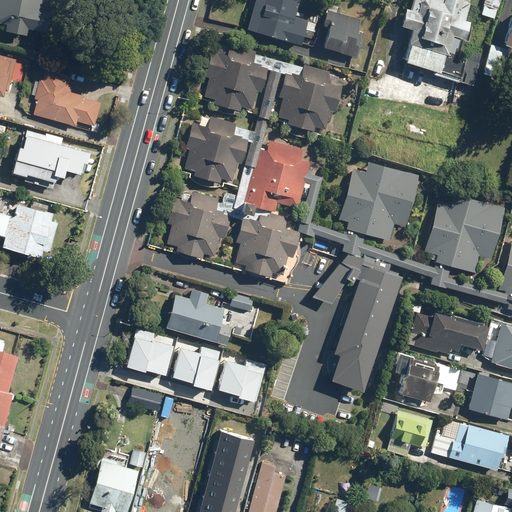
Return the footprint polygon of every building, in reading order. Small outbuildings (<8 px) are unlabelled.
[(0,0),(0,22),(6,23),(5,31),(27,34),(28,29),(47,32),(50,10),(47,10),(48,0),(0,0)] [(253,0),(246,29),(300,44),(302,36),(309,38),(314,22),(294,16),(298,0),(261,0),(261,1),(257,0),(253,0)] [(413,30),(398,78),(455,96),(460,78),(440,72),(445,55),(447,55),(453,36),(466,39),(471,22),(465,21),(470,4),(463,1),(462,0),(413,0),(410,10),(406,9),(401,26),(413,30)] [(485,0),(484,6),(498,10),(500,0),(485,0)] [(323,48),(354,57),(360,34),(357,33),(360,20),(326,10),(321,25),(328,27),(323,48)] [(207,77),(202,96),(212,98),(211,103),(238,110),(240,106),(250,109),(255,90),(259,91),(267,65),(252,61),(255,50),(229,43),(226,54),(210,50),(203,76),(207,77)] [(482,73),(499,79),(508,49),(500,47),(491,44),(482,73)] [(16,59),(0,54),(0,94),(3,96),(9,73),(6,72),(9,62),(15,63),(16,59)] [(281,97),(276,116),(286,119),(285,123),(312,130),(313,126),(324,129),(329,111),(333,112),(340,85),(326,81),(329,71),(303,64),(300,74),(284,70),(277,96),(281,97)] [(71,76),(46,69),(43,79),(40,78),(34,99),(37,100),(33,115),(74,127),(76,121),(94,126),(100,103),(82,98),(83,95),(70,92),(72,85),(69,84),(71,76)] [(187,149),(182,168),(192,171),(191,175),(218,183),(220,178),(230,181),(235,163),(239,164),(247,137),(232,133),(235,123),(209,116),(206,126),(190,122),(183,148),(187,149)] [(87,163),(90,151),(62,144),(63,138),(47,134),(46,136),(27,130),(26,134),(24,133),(16,161),(11,159),(8,169),(10,172),(12,175),(26,179),(25,181),(53,188),(57,175),(64,177),(66,170),(80,174),(83,162),(87,163)] [(257,147),(240,210),(251,213),(253,206),(273,211),(275,201),(296,207),(308,161),(298,159),(301,149),(267,140),(265,149),(257,147)] [(350,168),(336,218),(346,221),(344,228),(387,240),(392,223),(403,226),(418,175),(367,161),(363,172),(350,168)] [(169,224),(164,243),(174,245),(173,250),(200,257),(202,253),(212,256),(217,237),(221,238),(229,212),(214,208),(217,198),(191,190),(188,201),(172,197),(165,223),(169,224)] [(436,200),(421,250),(435,254),(433,260),(473,272),(478,255),(489,258),(503,207),(452,192),(449,203),(436,200)] [(53,214),(17,204),(14,217),(0,213),(0,235),(5,237),(3,247),(41,257),(43,251),(50,253),(58,222),(51,221),(53,214)] [(238,242),(233,261),(243,264),(242,268),(269,275),(270,271),(281,274),(286,255),(290,257),(297,230),(283,226),(286,216),(260,209),(257,219),(241,215),(234,241),(238,242)] [(511,237),(510,237),(495,289),(502,291),(500,296),(511,299),(511,237)] [(339,350),(330,376),(359,388),(399,275),(385,270),(389,262),(346,249),(311,291),(330,300),(346,273),(350,277),(356,270),(358,273),(332,349),(339,350)] [(163,326),(223,344),(229,325),(218,322),(222,307),(203,302),(206,293),(190,288),(187,297),(173,293),(163,326)] [(227,305),(248,310),(251,298),(230,292),(227,305)] [(404,309),(416,312),(419,300),(406,297),(404,309)] [(411,345),(443,354),(445,347),(455,350),(458,343),(479,349),(485,325),(432,311),(430,316),(413,311),(407,331),(414,333),(411,345)] [(487,362),(511,368),(511,325),(502,323),(498,340),(493,339),(487,362)] [(135,324),(124,363),(143,368),(144,366),(166,372),(174,342),(153,336),(155,329),(135,324)] [(180,344),(171,373),(191,379),(191,381),(209,386),(220,348),(202,342),(200,350),(180,344)] [(0,442),(13,395),(8,394),(18,357),(0,352),(0,442)] [(225,357),(217,385),(236,391),(235,393),(254,399),(266,361),(248,356),(246,363),(225,357)] [(398,391),(427,400),(432,380),(441,383),(446,365),(433,362),(433,364),(408,356),(398,391)] [(465,408),(503,418),(507,407),(511,408),(509,414),(511,414),(511,382),(475,372),(465,408)] [(126,403),(155,411),(160,394),(130,386),(126,403)] [(384,450),(404,455),(408,443),(422,446),(430,419),(394,410),(384,450)] [(182,417),(161,411),(152,441),(173,447),(182,417)] [(428,451),(494,469),(498,455),(500,456),(506,435),(455,421),(451,437),(433,432),(428,451)] [(220,428),(196,511),(231,511),(253,437),(220,428)] [(127,462),(140,466),(144,452),(130,448),(127,462)] [(182,511),(186,496),(167,491),(174,461),(156,457),(142,511),(182,511)] [(98,511),(99,511),(112,511),(113,509),(124,511),(136,469),(99,459),(87,502),(100,505),(98,511)] [(245,511),(272,511),(282,475),(272,472),(274,465),(259,461),(245,511)] [(330,511),(351,511),(355,502),(334,497),(330,511)] [(469,511),(508,511),(510,507),(473,498),(469,511)]
